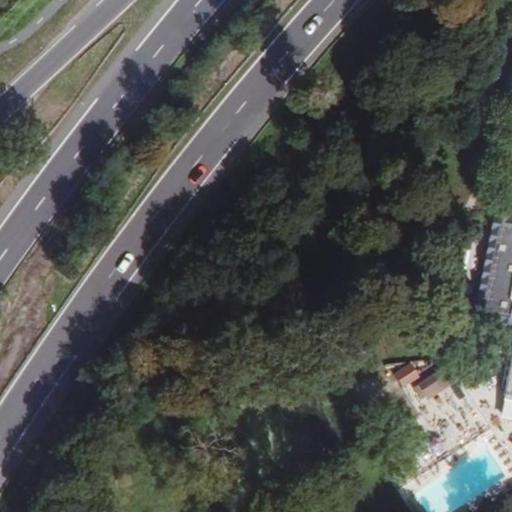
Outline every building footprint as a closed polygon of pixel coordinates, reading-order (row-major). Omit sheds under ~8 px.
[(482,281),(494,283),(511,190),(511,185),(501,184),(482,281)] [(511,190),(494,283),(511,286),(511,325),(507,349),(511,358),(511,190)] [(400,348),(411,341),(404,330),(393,337),(400,348)] [(450,353),(461,345),(454,335),(443,342),(450,353)] [(393,370),(401,386),(417,377),(410,362),(393,370)]
